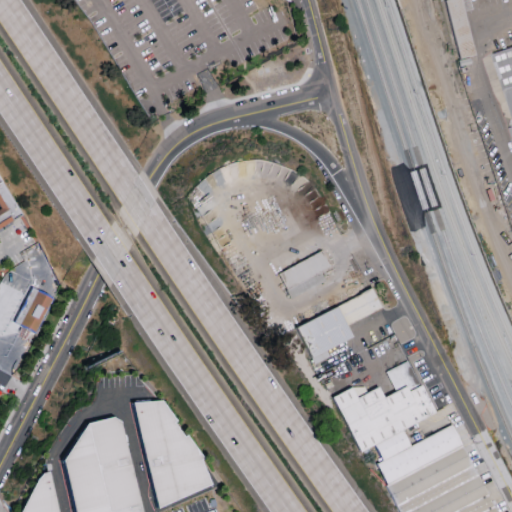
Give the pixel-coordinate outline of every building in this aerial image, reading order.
[(443,0),(458,59),(474,55),(460,0),(443,0)] [(511,47),(498,51),(511,102),(511,47)] [(0,183),(3,188),(21,217),(0,230),(0,183)] [(324,283),(289,301),(278,276),(320,252),(329,269),(319,275),(324,283)] [(308,360),(292,328),(370,288),(380,309),(345,327),(351,338),(308,360)] [(48,310),(35,337),(31,335),(12,324),(19,310),(30,289),(31,290),(52,301),(48,310)] [(430,415),(399,430),(371,445),(356,452),(328,398),(348,388),(362,388),(365,392),(376,387),(381,398),(393,392),(383,373),(401,364),(413,388),(416,387),(430,415)] [(171,423),(181,437),(185,437),(200,457),(198,459),(208,485),(155,509),(130,404),(159,403),(173,422),(171,423)] [(71,511),(63,479),(59,461),(83,425),(91,423),(111,419),(119,422),(131,478),(138,511),(71,511)] [(495,511),(396,511),(373,464),(379,461),(371,445),(399,430),(407,447),(452,425),(495,511)] [(15,511),(30,485),(33,480),(37,473),(45,472),(47,480),(54,511),(15,511)] [(177,511),(212,497),(215,511),(177,511)]
